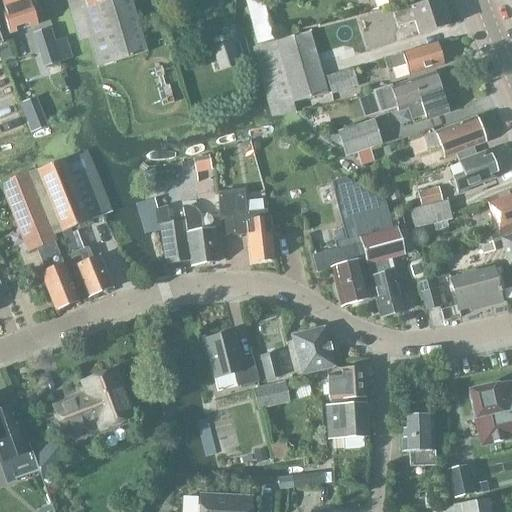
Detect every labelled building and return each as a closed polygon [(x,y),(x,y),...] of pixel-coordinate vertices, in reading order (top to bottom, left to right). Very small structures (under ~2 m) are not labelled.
[(31,0),(0,0),(5,14),(3,14),(10,33),(37,24),(31,5),(33,5),(31,0)] [(83,0),(86,8),(111,0),(83,0)] [(111,0),(96,5),(114,62),(146,52),(130,0),(111,0)] [(418,36),(449,26),(440,0),(439,0),(393,15),(397,28),(414,23),(418,36)] [(47,29),(34,33),(40,52),(53,48),(47,29)] [(310,30),(272,40),(292,103),(327,94),(310,30)] [(210,48),(218,73),(238,67),(230,42),(210,48)] [(409,76),(443,65),(437,44),(383,60),(386,71),(405,65),(409,76)] [(351,71),(326,78),(331,95),(356,88),(351,71)] [(425,121),(448,114),(442,97),(443,97),(435,73),(374,93),(381,112),(397,107),(398,112),(407,109),(411,120),(424,116),(425,121)] [(176,114),(185,112),(181,92),(172,93),(176,114)] [(34,106),(22,110),(30,133),(43,128),(34,106)] [(434,134),(423,139),(429,154),(440,149),(444,159),(455,154),(458,163),(476,156),(472,147),(484,143),(475,118),(434,134)] [(336,132),(344,157),(380,146),(372,120),(336,132)] [(476,156),(458,163),(463,178),(452,182),(457,196),(468,191),(468,189),(494,180),(496,180),(494,174),(495,174),(496,174),(496,172),(495,172),(495,171),(497,169),(494,159),(493,159),(490,159),(490,157),(489,156),(488,156),(488,157),(487,157),(485,152),(484,152),(484,153),(476,156)] [(64,158),(36,169),(62,233),(89,221),(64,158)] [(28,173),(7,181),(35,249),(38,248),(47,270),(36,275),(41,285),(45,284),(56,311),(78,302),(54,242),(56,241),(28,173)] [(364,262),(357,239),(357,237),(390,228),(384,203),(345,180),(331,183),(349,251),(339,254),(343,266),(330,270),(339,307),(369,299),(359,262),(364,262)] [(420,206),(442,201),(439,187),(417,191),(420,206)] [(480,247),(491,243),(491,241),(500,237),(511,231),(511,190),(486,202),(495,224),(473,233),(477,246),(480,247)] [(268,212),(266,212),(248,214),(245,192),(220,195),(220,219),(221,228),(223,238),(248,235),(251,263),(274,260),(270,231),(268,212)] [(446,200),(442,201),(420,206),(409,208),(413,229),(451,221),(446,200)] [(182,222),(160,225),(166,265),(191,261),(192,266),(218,262),(214,229),(201,231),(200,219),(198,216),(196,213),(193,210),(190,208),(185,208),(180,208),(182,222)] [(364,262),(379,318),(403,312),(389,259),(402,256),(394,229),(357,239),(364,262)] [(511,236),(500,240),(509,269),(511,267),(511,236)] [(494,251),(491,243),(480,247),(482,255),(494,251)] [(87,247),(70,255),(88,297),(112,287),(99,256),(92,258),(87,247)] [(482,306),(500,301),(492,270),(450,281),(458,310),(482,304),(482,306)] [(425,311),(438,307),(431,280),(417,284),(425,311)] [(324,328),(291,336),(300,376),(333,368),(324,328)] [(234,333),(204,340),(214,379),(234,374),(237,388),(258,383),(253,359),(241,362),(234,333)] [(260,357),(266,381),(280,378),(275,354),(260,357)] [(328,385),(327,385),(328,401),(364,398),(362,368),(340,370),(341,376),(327,377),(328,385)] [(67,403),(54,408),(64,435),(98,422),(101,429),(132,418),(114,371),(83,383),(89,397),(68,405),(67,403)] [(511,381),(467,392),(480,447),(511,439),(511,381)] [(284,383),(252,391),(257,410),(288,403),(284,383)] [(365,404),(338,406),(324,407),(326,440),(367,437),(365,404)] [(0,454),(5,453),(8,461),(9,460),(16,478),(14,479),(15,480),(39,471),(36,461),(29,443),(27,444),(13,406),(12,407),(12,408),(0,412),(0,454)] [(424,465),(433,465),(432,416),(400,417),(401,452),(409,452),(410,466),(424,466),(424,465)] [(39,471),(44,483),(64,460),(60,458),(68,449),(51,442),(36,461),(39,471)] [(465,467),(447,471),(454,498),(471,494),(465,467)] [(317,474),(310,475),(310,476),(310,480),(311,484),(311,485),(319,484),(319,483),(318,479),(318,475),(317,474)] [(292,487),(292,477),(277,479),(278,489),(292,487)] [(185,499),(184,511),(249,511),(250,500),(200,498),(200,499),(185,499)] [(461,511),(490,511),(488,500),(460,505),(461,511)]
